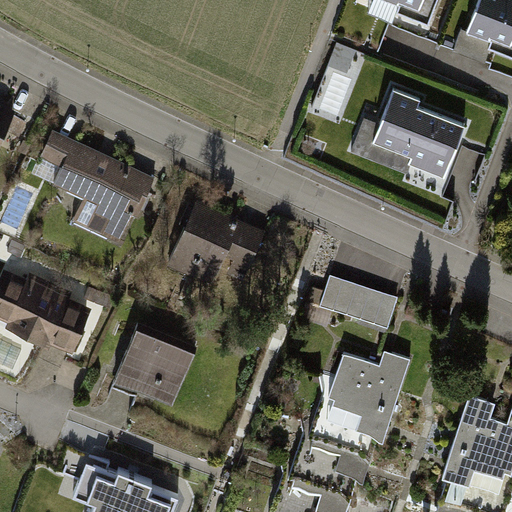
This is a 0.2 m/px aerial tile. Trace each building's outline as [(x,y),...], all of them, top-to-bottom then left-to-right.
[(389,0),(400,4),(398,9),(430,20),(437,0),(389,0)] [(511,0),(477,0),(466,31),(489,39),(487,47),(511,56),(511,0)] [(328,63),(348,71),(357,48),(337,40),(328,63)] [(423,97),(394,86),(373,140),(414,156),(410,164),(445,177),(465,124),(419,107),(423,97)] [(0,143),(16,111),(0,101),(0,143)] [(107,154),(54,128),(41,155),(63,165),(54,183),(84,197),(72,220),(120,241),(133,211),(137,215),(155,176),(107,154)] [(198,197),(167,263),(212,284),(225,255),(248,266),(266,229),(226,211),(198,197)] [(4,269),(0,278),(0,319),(8,322),(5,329),(48,348),(50,343),(74,354),(95,306),(71,296),(73,291),(59,285),(28,272),(25,278),(4,269)] [(330,276),(320,307),(387,329),(398,298),(330,276)] [(129,343),(114,382),(172,405),(193,351),(135,328),(129,343)] [(380,364),(345,352),(313,441),(303,437),(289,478),(285,476),(272,511),(345,511),(349,503),(357,479),(363,481),(369,463),(378,438),(383,440),(389,423),(410,360),(385,351),(382,359),(380,364)] [(502,511),(511,483),(511,472),(511,473),(511,471),(511,411),(508,423),(491,417),(495,404),(487,401),(471,395),(447,464),(443,476),(448,478),(438,508),(437,511),(502,511)] [(95,503),(91,511),(174,511),(181,496),(112,470),(87,460),(74,495),(95,503)]
